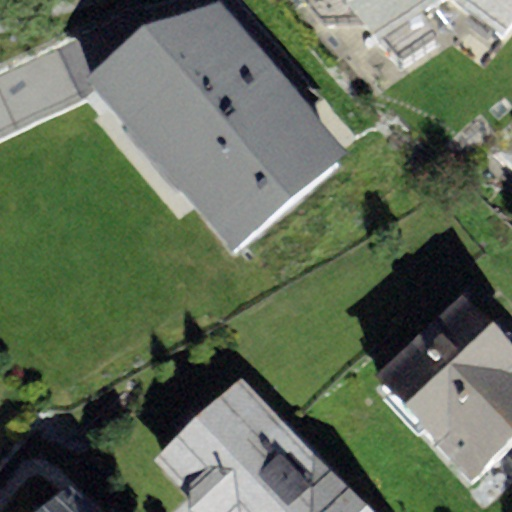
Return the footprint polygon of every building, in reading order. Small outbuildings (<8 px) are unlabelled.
[(452,0),(507,38),(511,30),(511,0),(351,0),(383,39),(440,0),(452,0)] [(82,77),(156,163),(272,64),(219,3),(142,26),(82,77)] [(349,154),(272,64),(156,163),(233,253),(349,154)] [(376,377),(474,481),(511,445),(511,347),(463,296),(376,377)] [(369,511),(241,379),(156,461),(204,511),(369,511)] [(97,511),(67,485),(43,511),(97,511)]
